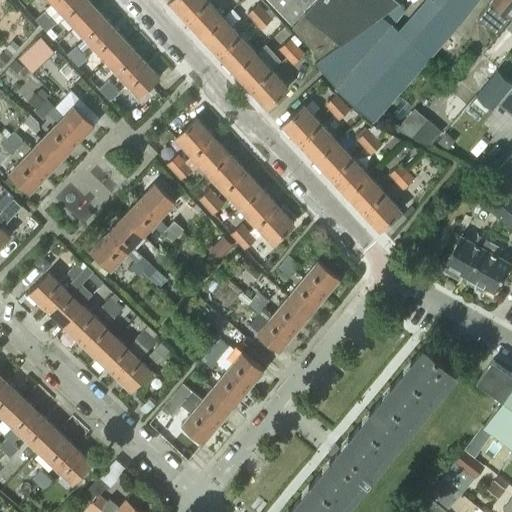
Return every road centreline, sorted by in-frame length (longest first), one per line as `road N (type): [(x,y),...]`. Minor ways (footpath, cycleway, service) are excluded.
road 1 (residential): [(385,271),(141,0)]
road 2 (residential): [(193,501),(385,271)]
road 3 (residential): [(193,501),(0,319)]
road 4 (residential): [(511,341),(385,271)]
